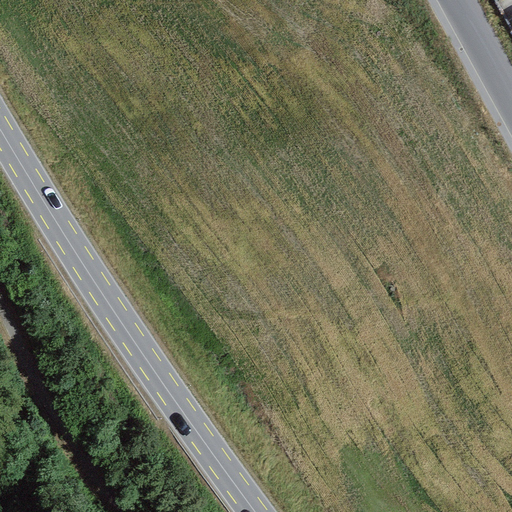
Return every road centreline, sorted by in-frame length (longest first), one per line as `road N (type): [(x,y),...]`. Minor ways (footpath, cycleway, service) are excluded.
road 1 (secondary): [(254,511),(76,256),(0,127)]
road 2 (track): [(0,304),(119,511)]
